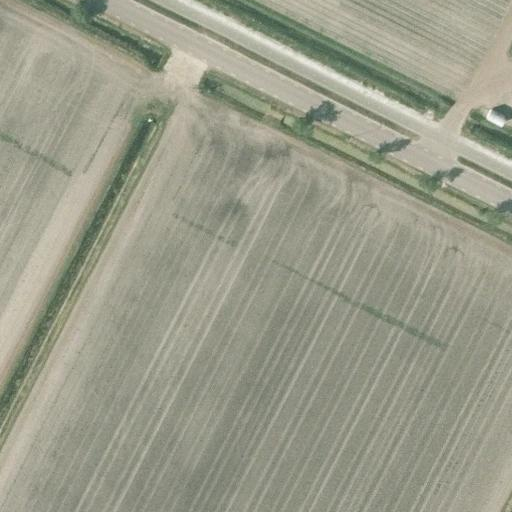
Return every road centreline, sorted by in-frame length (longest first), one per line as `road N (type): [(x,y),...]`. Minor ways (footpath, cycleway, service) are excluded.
road 1 (tertiary): [(511,201),(106,0)]
road 2 (track): [(511,26),(433,163)]
